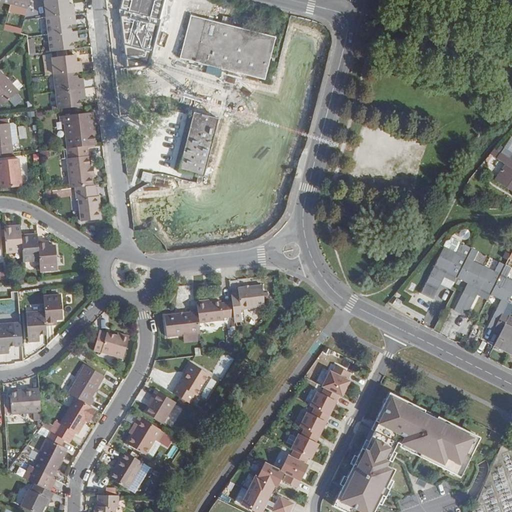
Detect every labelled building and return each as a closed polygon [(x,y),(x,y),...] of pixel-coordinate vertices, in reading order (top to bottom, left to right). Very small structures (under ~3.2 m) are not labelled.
[(13,0),(12,4),(28,9),(30,0),(13,0)] [(68,0),(47,0),(45,0),(47,17),(75,14),(74,6),(69,7),(69,4),(68,0)] [(164,0),(121,0),(120,7),(127,66),(148,65),(164,0)] [(47,17),(49,35),(72,32),(71,26),(71,22),(76,22),(75,14),(47,17)] [(276,37),(191,15),(180,58),(208,65),(222,69),(265,80),(276,37)] [(223,16),(222,21),(233,24),(234,18),(223,16)] [(6,25),(5,30),(20,34),(22,28),(6,25)] [(49,35),(51,51),(74,49),(73,43),(73,40),(78,39),(77,32),(72,32),(49,35)] [(27,39),(28,54),(35,54),(35,39),(27,39)] [(75,55),(55,58),(57,73),(57,74),(78,72),(83,71),(82,64),(77,64),(76,61),(75,55)] [(57,73),(55,58),(47,59),(49,75),(57,73)] [(222,69),(208,65),(206,72),(220,76),(222,69)] [(0,102),(3,105),(19,91),(0,71),(0,102)] [(78,78),(78,72),(57,74),(59,92),(85,89),(84,81),(79,82),(78,78)] [(85,89),(59,92),(61,108),(82,106),(81,100),(80,97),(86,96),(85,89)] [(22,99),(17,93),(9,100),(15,107),(22,99)] [(218,118),(194,112),(179,169),(203,175),(218,118)] [(65,124),(68,148),(87,146),(95,145),(94,133),(92,133),(90,120),(88,121),(87,113),(60,116),(61,124),(65,124)] [(9,123),(0,123),(0,153),(13,152),(9,123)] [(14,123),(10,124),(12,144),(15,144),(17,142),(18,139),(16,125),(14,123)] [(90,155),(88,156),(87,146),(68,148),(67,148),(71,187),(75,187),(93,185),(92,175),(90,175),(89,167),(91,167),(90,155)] [(511,151),(505,147),(501,153),(511,160),(511,151)] [(495,180),(511,191),(511,160),(501,153),(494,148),(489,154),(505,165),(495,180)] [(22,185),(19,158),(0,160),(0,167),(0,168),(2,188),(22,185)] [(143,170),(141,179),(151,181),(153,173),(143,170)] [(99,219),(98,210),(96,195),(95,185),(93,185),(75,187),(76,198),(78,198),(81,220),(99,219)] [(70,187),(53,189),(54,197),(71,195),(70,187)] [(12,227),(12,226),(5,227),(7,253),(24,251),(22,235),(21,225),(15,226),(15,227),(12,227)] [(29,236),(29,235),(22,235),(24,251),(25,261),(40,260),(39,242),(38,234),(32,234),(32,236),(29,236)] [(454,284),(457,277),(472,247),(451,237),(450,240),(446,241),(444,246),(425,283),(437,289),(442,279),(454,284)] [(47,247),(46,241),(39,242),(40,260),(41,271),(58,269),(56,246),(51,246),(47,247)] [(454,309),(460,313),(484,265),(473,260),(477,250),(472,247),(457,277),(463,280),(463,277),(468,280),(454,309)] [(483,291),(490,294),(505,264),(499,261),(494,270),(484,265),(460,313),(467,316),(481,286),(485,288),(483,291)] [(511,280),(506,277),(511,267),(505,264),(490,294),(496,297),(498,294),(502,296),(487,326),(494,329),(507,303),(511,292),(511,280)] [(238,288),(238,292),(230,292),(231,301),(233,317),(234,322),(242,321),(240,309),(257,307),(255,286),(238,288)] [(485,288),(481,286),(476,295),(487,300),(490,294),(483,291),(485,288)] [(62,288),(44,290),(46,305),(47,318),(54,317),(54,312),(58,312),(64,312),(62,288)] [(222,317),(233,317),(231,301),(221,302),(221,301),(211,302),(196,304),(197,309),(199,322),(223,319),(222,317)] [(494,346),(508,353),(511,344),(511,326),(505,324),(509,316),(511,309),(511,305),(507,303),(494,329),(500,333),(494,346)] [(47,327),(47,318),(46,305),(27,306),(30,334),(37,334),(36,328),(40,328),(47,327)] [(200,333),(199,322),(197,309),(189,309),(189,313),(164,315),(167,337),(182,336),(197,334),(200,333)] [(17,345),(15,323),(0,324),(0,352),(7,352),(6,346),(10,345),(17,345)] [(197,334),(182,336),(183,343),(198,342),(197,334)] [(121,348),(103,337),(92,354),(117,369),(129,350),(123,346),(121,348)] [(180,385),(178,383),(172,393),(189,403),(195,395),(198,397),(211,375),(190,363),(184,373),(186,374),(180,385)] [(68,393),(76,397),(90,405),(94,399),(91,397),(104,375),(85,364),(68,393)] [(351,376),(336,368),(332,375),(348,383),(351,376)] [(332,375),(330,374),(322,391),(323,392),(340,401),(343,402),(351,385),(348,383),(332,375)] [(30,389),(30,391),(17,392),(9,393),(11,414),(41,412),(39,388),(30,389)] [(163,424),(175,403),(154,390),(148,401),(150,402),(144,413),(163,424)] [(481,437),(390,391),(372,428),(375,429),(398,441),(403,443),(401,446),(461,476),(481,437)] [(340,401),(323,392),(321,397),(338,406),(340,401)] [(321,397),(317,395),(310,411),(313,413),(329,421),(330,421),(338,406),(321,397)] [(96,409),(90,405),(76,397),(60,424),(54,434),(69,444),(75,433),(77,435),(86,420),(88,417),(91,419),(96,409)] [(326,426),(329,421),(313,413),(310,418),(326,426)] [(310,418),(307,416),(299,431),(303,433),(319,441),(320,442),(328,427),(326,426),(310,418)] [(157,442),(163,432),(139,417),(132,427),(136,429),(127,444),(145,455),(154,440),(157,442)] [(49,432),(54,434),(60,424),(55,422),(49,432)] [(334,506),(346,511),(373,511),(395,470),(386,465),(398,441),(375,429),(365,449),(362,448),(359,454),(354,452),(350,461),(354,464),(349,476),(344,473),(340,482),(345,484),(334,506)] [(45,441),(35,461),(54,471),(64,450),(60,448),(64,440),(54,434),(49,432),(45,441)] [(319,441),(303,433),(300,439),(316,447),(319,441)] [(300,439),(298,438),(291,453),(293,454),(309,462),(312,464),(320,449),(316,447),(300,439)] [(126,490),(143,463),(124,452),(112,470),(114,472),(110,480),(126,490)] [(309,462),(293,454),(290,459),(306,468),(309,462)] [(290,459),(289,459),(280,475),(286,478),(301,485),(309,469),(306,468),(290,459)] [(26,479),(34,483),(43,488),(45,489),(54,471),(35,461),(26,479)] [(265,467),(258,481),(277,490),(279,491),(283,484),(286,478),(280,475),(265,467)] [(286,478),(283,484),(298,491),(301,485),(286,478)] [(256,480),(249,494),(270,504),(277,490),(258,481),(256,480)] [(53,493),(43,488),(34,483),(30,491),(28,489),(19,506),(31,511),(40,511),(44,506),(47,499),(50,500),(53,493)] [(244,511),(265,511),(270,504),(249,494),(241,510),(244,511)] [(114,511),(115,508),(117,508),(118,496),(98,495),(98,506),(95,506),(94,511),(114,511)] [(280,499),(276,506),(287,511),(291,511),(294,507),(280,499)]
